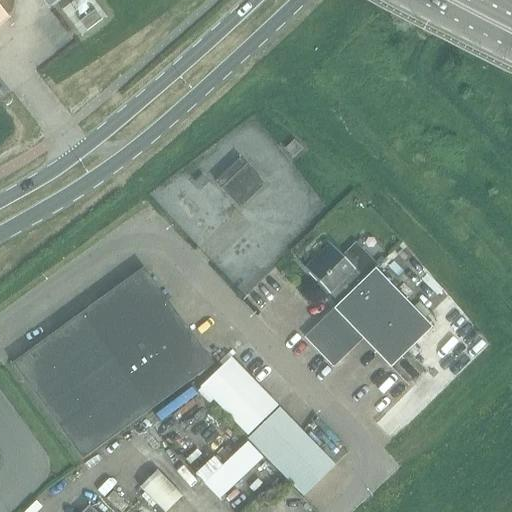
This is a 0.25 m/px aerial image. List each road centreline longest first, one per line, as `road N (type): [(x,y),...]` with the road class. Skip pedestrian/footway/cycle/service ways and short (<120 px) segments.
road 1 (residential): [(0,331),(126,241),(147,234),(168,242),(361,442),(366,482),(337,511)]
road 2 (secondary): [(0,236),(139,144),(303,0)]
road 3 (secondary): [(253,0),(80,155),(0,202)]
